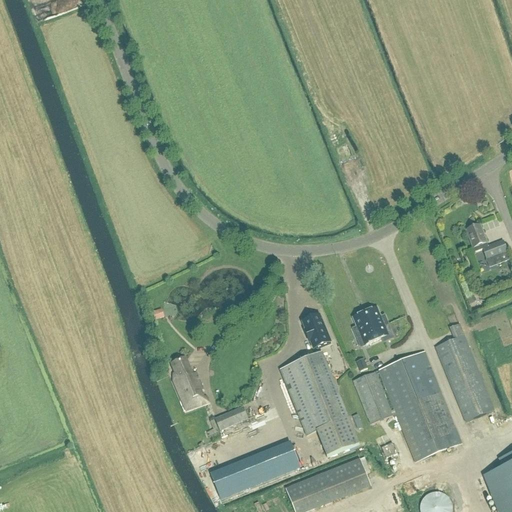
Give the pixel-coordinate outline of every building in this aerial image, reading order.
[(467,232),(474,251),(476,255),(484,252),(487,262),(508,255),(504,243),(489,249),(481,227),(467,232)] [(378,310),(354,319),(358,329),(354,330),(361,348),(382,339),(384,344),(395,339),(386,317),(382,319),(378,310)] [(152,325),(164,322),(161,314),(150,317),(152,325)] [(320,317),(303,324),(315,352),(331,345),(320,317)] [(494,413),(460,327),(450,331),(454,343),(436,351),(466,424),(494,413)] [(427,354),(354,384),(373,426),(399,415),(420,465),(467,445),(427,354)] [(281,373),(307,437),(318,433),(328,459),(359,447),(323,357),(281,373)] [(174,375),(172,375),(173,385),(186,414),(209,404),(206,398),(203,400),(200,393),(203,391),(196,374),(192,376),(185,360),(171,367),(174,375)] [(364,361),(356,365),(360,374),(368,371),(364,361)] [(243,410),(215,422),(220,433),(248,421),(243,410)] [(505,474),(488,481),(500,511),(511,511),(511,456),(500,462),(505,474)] [(361,464),(285,494),(292,511),(317,511),(372,490),(361,464)] [(421,510),(420,511),(452,511),(453,511),(452,507),(450,502),(447,498),(441,496),(435,495),(429,497),(424,501),(422,504),(421,510)]
